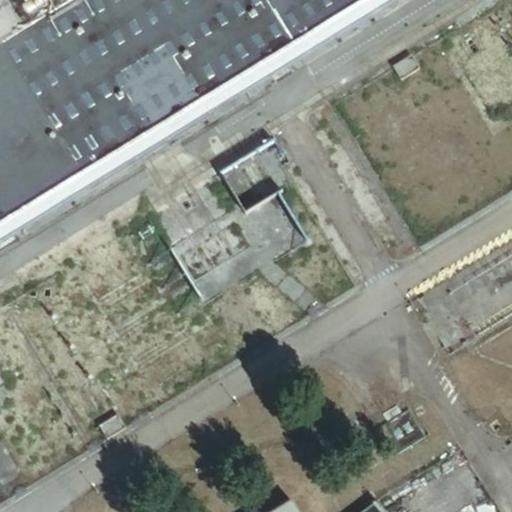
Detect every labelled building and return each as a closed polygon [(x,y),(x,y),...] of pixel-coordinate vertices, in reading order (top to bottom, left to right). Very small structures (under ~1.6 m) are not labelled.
[(0,0),(0,242),(216,109),(295,60),(258,0),(0,0)] [(392,0),(258,0),(295,60),(392,0)] [(407,57),(391,67),(397,80),(414,69),(407,57)] [(392,407),(377,416),(382,425),(375,430),(392,457),(421,439),(404,412),(397,416),(392,407)] [(113,415),(94,428),(103,440),(120,429),(113,415)]
